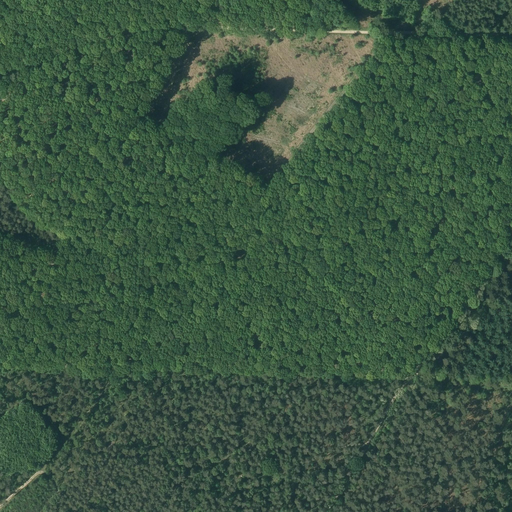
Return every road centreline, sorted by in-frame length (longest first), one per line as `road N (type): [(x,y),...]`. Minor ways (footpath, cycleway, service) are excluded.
road 1 (track): [(190,26),(0,356)]
road 2 (track): [(511,35),(190,26)]
road 3 (track): [(124,366),(408,374)]
road 4 (track): [(189,511),(222,460),(305,463),(369,441)]
road 5 (track): [(190,26),(112,28),(0,66)]
road 6 (track): [(124,366),(0,507)]
road 7 (track): [(408,374),(511,226)]
road 8 (track): [(141,112),(269,181)]
road 9 (track): [(0,364),(124,366)]
